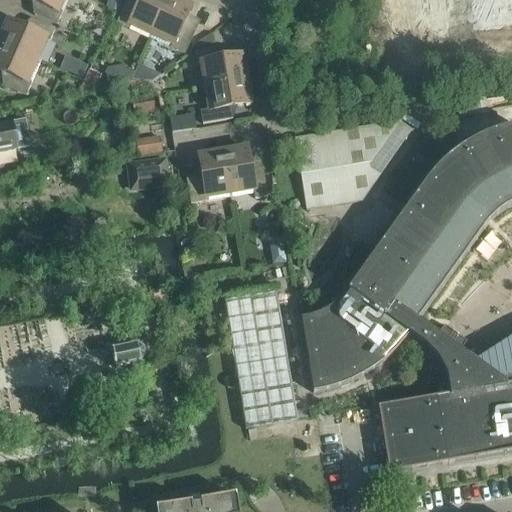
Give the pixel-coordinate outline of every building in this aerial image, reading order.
[(27,0),(38,5),(33,16),(57,26),(68,0),(27,0)] [(122,0),(109,0),(106,8),(116,13),(122,0)] [(141,0),(138,7),(127,2),(116,25),(149,40),(168,0),(141,0)] [(183,6),(183,1),(171,0),(168,0),(149,40),(182,56),(193,32),(182,27),(191,9),(183,6)] [(8,23),(5,31),(0,31),(0,37),(0,45),(40,64),(55,30),(32,20),(27,31),(8,23)] [(0,72),(7,76),(2,87),(26,97),(40,64),(0,45),(0,72)] [(220,49),(195,53),(197,66),(202,65),(206,88),(246,82),(245,79),(248,67),(243,66),(242,58),(222,61),(220,49)] [(134,74),(131,81),(138,82),(144,68),(138,65),(134,74)] [(96,89),(102,77),(89,71),(81,91),(96,89)] [(202,126),(232,121),(230,109),(250,105),(249,97),(253,95),(246,84),(246,82),(206,88),(210,111),(200,113),(202,126)] [(511,96),(458,105),(460,118),(511,109),(511,96)] [(151,97),(130,100),(132,118),(154,116),(151,97)] [(400,122),(295,140),(307,212),(362,203),(380,177),(368,169),(400,122)] [(24,123),(13,124),(0,126),(0,152),(17,149),(28,148),(24,123)] [(301,321),(313,395),(319,394),(324,393),(333,390),(339,388),(344,387),(352,383),(357,381),(366,375),(374,370),(378,367),(383,364),(386,361),(390,357),(393,354),(397,351),(400,347),(405,341),(408,337),(423,348),(437,362),(446,379),(449,397),(378,409),(389,475),(511,455),(511,340),(475,365),(459,354),(466,344),(444,327),(437,338),(417,324),(485,229),(488,227),(490,224),(492,222),(497,217),(502,213),(508,210),(511,207),(511,129),(509,131),(499,133),(495,135),(490,136),(481,140),(473,144),(469,146),(460,152),(453,157),(445,163),(442,167),(438,170),(435,173),(432,177),(429,181),(426,184),(346,295),(342,300),(340,302),(337,304),(335,307),(332,309),(326,312),(323,314),(320,316),(314,318),(307,320),(304,321),(301,321)] [(160,139),(136,144),(138,157),(162,153),(160,139)] [(254,200),(267,198),(262,168),(250,170),(247,151),(238,152),(236,148),(226,154),(223,155),(230,195),(253,191),(254,200)] [(190,206),(231,199),(230,195),(223,155),(220,155),(208,153),(207,157),(199,159),(202,178),(186,181),(190,206)] [(167,187),(164,163),(129,168),(132,191),(167,187)] [(284,255),(271,257),(272,266),(286,264),(284,255)] [(276,295),(224,304),(233,358),(245,431),(297,423),(276,295)] [(135,346),(111,350),(114,370),(139,366),(144,358),(143,350),(135,346)] [(191,508),(191,505),(174,507),(161,510),(161,509),(159,510),(159,511),(232,511),(230,501),(232,501),(231,498),(230,498),(199,503),(200,506),(191,508)]
